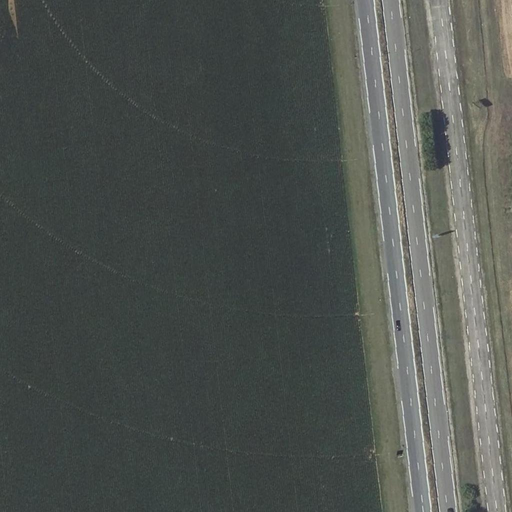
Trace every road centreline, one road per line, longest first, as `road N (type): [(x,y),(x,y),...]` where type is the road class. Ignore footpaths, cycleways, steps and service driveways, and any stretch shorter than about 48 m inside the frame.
road 1 (trunk): [(447,511),(390,0)]
road 2 (trunk): [(365,0),(422,511)]
